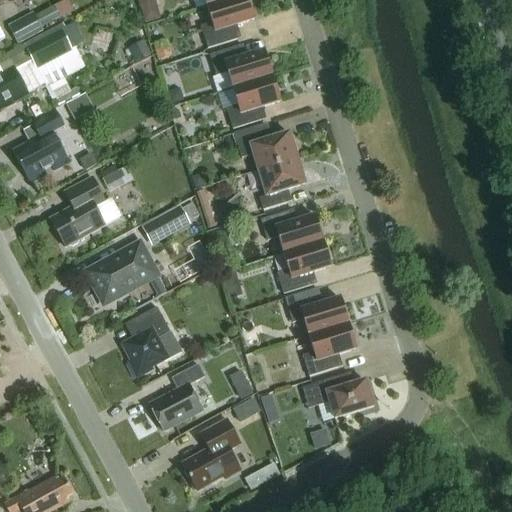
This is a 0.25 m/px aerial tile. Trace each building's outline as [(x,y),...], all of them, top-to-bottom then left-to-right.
[(143,0),(147,21),(164,19),(161,0),(143,0)] [(248,0),(232,0),(208,8),(213,24),(202,27),(209,50),(237,41),(233,28),(255,21),(248,0)] [(43,31),(33,12),(8,25),(18,44),(43,31)] [(61,30),(26,49),(33,63),(37,70),(72,52),(61,30)] [(144,41),(128,50),(136,65),(152,56),(144,41)] [(167,41),(153,46),(159,62),(173,58),(167,41)] [(0,68),(3,75),(0,76),(0,111),(29,96),(46,86),(37,70),(33,63),(26,49),(24,45),(0,58),(0,68)] [(234,90),(273,78),(265,52),(243,59),(239,48),(211,57),(217,77),(229,74),(234,90)] [(234,130),(262,122),(259,110),(281,103),(273,78),(234,90),(239,106),(227,110),(234,130)] [(181,89),(169,93),(172,105),(184,101),(181,89)] [(79,118),(99,108),(91,94),(72,103),(79,118)] [(32,185),(70,163),(54,134),(65,127),(56,111),(33,124),(41,139),(31,145),(29,141),(12,149),(32,185)] [(298,160),(290,135),(268,141),(264,126),(235,135),(243,159),(254,156),(259,172),(298,160)] [(92,154),(79,161),(85,172),(98,165),(92,154)] [(298,160),(259,172),(264,187),(252,191),(259,213),(288,204),(284,192),(306,186),(298,160)] [(116,167),(100,175),(106,187),(122,179),(116,167)] [(199,176),(192,178),(195,190),(207,187),(205,179),(199,176)] [(74,208),(51,221),(67,249),(70,247),(73,248),(79,245),(80,241),(121,219),(110,200),(105,202),(93,179),(66,194),(74,208)] [(191,202),(162,218),(171,236),(190,225),(188,221),(198,216),(191,202)] [(285,255),(324,243),(316,217),(294,224),(290,212),(262,221),(268,242),(280,238),(285,255)] [(310,275),(331,268),(324,243),(285,255),(290,271),(278,275),(285,295),(313,286),(310,275)] [(90,276),(103,302),(155,273),(140,246),(91,272),(90,276)] [(310,337),(349,325),(341,299),(319,306),(315,291),(286,299),(294,324),(305,321),(310,337)] [(141,336),(123,346),(132,363),(130,364),(138,379),(154,371),(153,369),(170,360),(182,353),(172,335),(158,308),(133,322),(141,336)] [(335,357),(357,350),(349,325),(310,337),(315,353),(304,357),(310,377),(339,369),(335,357)] [(179,392),(151,407),(164,432),(204,412),(190,386),(206,378),(199,366),(173,379),(179,392)] [(249,371),(236,375),(245,399),(257,394),(249,371)] [(330,403),(336,419),(375,407),(366,381),(345,388),(341,377),(303,388),(307,400),(316,397),(319,406),(330,403)] [(272,397),(261,400),(266,413),(276,410),(272,397)] [(230,451),(241,445),(228,421),(201,435),(209,450),(183,464),(199,492),(225,478),(226,480),(242,472),(230,451)] [(274,466),(263,472),(270,483),(281,477),(274,466)] [(55,511),(71,504),(68,499),(74,496),(65,479),(60,482),(58,479),(5,507),(7,511),(20,511),(23,511),(55,511)] [(364,506),(385,494),(377,479),(355,491),(364,506)]
